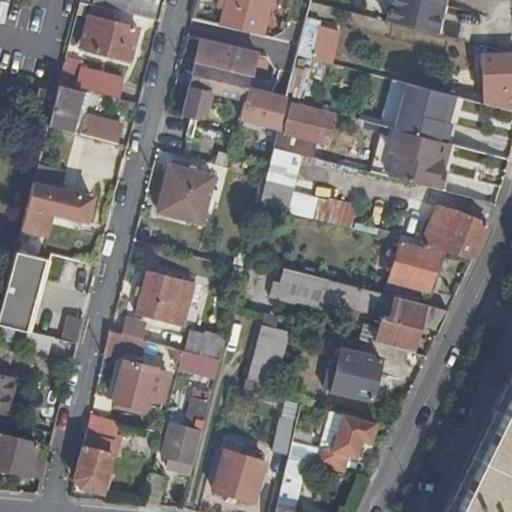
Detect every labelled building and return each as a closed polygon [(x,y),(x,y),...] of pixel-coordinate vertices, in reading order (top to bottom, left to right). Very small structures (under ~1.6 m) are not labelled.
[(96,0),(95,6),(126,13),(129,0),(96,0)] [(167,0),(129,0),(126,13),(162,22),(167,0)] [(221,0),(220,9),(226,11),(222,27),(238,30),(259,36),(263,37),(267,20),(242,14),(242,13),(245,0),(221,0)] [(245,0),(242,13),(248,14),(254,12),(258,10),(262,4),(263,0),(245,0)] [(394,0),(389,23),(437,35),(446,0),(394,0)] [(102,12),(100,20),(115,23),(116,16),(102,12)] [(115,23),(100,20),(92,18),(84,51),(133,64),(142,30),(115,23)] [(325,55),(335,58),(341,33),(331,30),(325,55)] [(201,42),(195,65),(253,78),(258,56),(201,42)] [(511,54),(484,47),(487,106),(511,113),(511,54)] [(247,102),(253,78),(195,65),(182,118),(197,122),(205,117),(211,94),(247,102)] [(60,86),(79,91),(79,89),(122,101),(126,82),(83,71),(83,74),(65,69),(60,86)] [(408,86),(393,82),(381,127),(396,131),(408,86)] [(456,98),(408,86),(396,131),(445,144),(448,144),(452,126),(449,124),(456,98)] [(50,128),(112,144),(116,130),(82,121),(84,111),(75,109),(79,93),(59,88),(58,96),(53,114),(50,128)] [(53,114),(58,96),(41,92),(37,109),(53,114)] [(287,105),(276,150),(304,156),(309,157),(312,142),(329,146),(330,146),(338,116),(295,105),(294,107),(287,105)] [(396,155),(390,178),(441,191),(446,172),(441,171),(443,162),(440,161),(445,144),(396,131),(390,153),(396,155)] [(309,157),(325,161),(329,146),(312,142),(309,157)] [(448,144),(445,144),(440,161),(443,162),(441,171),(446,172),(452,146),(448,144)] [(276,150),(271,169),(268,182),(296,189),(304,156),(276,150)] [(40,164),(23,230),(46,236),(52,213),(88,223),(94,198),(64,191),(64,187),(48,182),(52,168),(40,164)] [(203,224),(214,179),(172,168),(161,213),(203,224)] [(230,169),(222,168),(220,176),(228,178),(230,169)] [(296,189),(268,182),(261,207),(328,224),(333,205),(315,201),(314,207),(292,201),(294,196),(296,189)] [(314,207),(315,201),(294,196),(292,201),(314,207)] [(442,252),(475,261),(489,226),(440,208),(424,248),(442,252)] [(386,295),(427,306),(442,252),(424,248),(403,243),(386,295)] [(50,260),(15,250),(0,306),(0,323),(31,332),(50,260)] [(386,295),(286,270),(278,300),(357,320),(360,312),(376,316),(378,310),(393,314),(391,319),(384,317),(384,318),(377,345),(416,354),(423,327),(441,332),(451,312),(427,306),(386,295)] [(197,286),(149,273),(138,316),(185,329),(197,286)] [(376,316),(384,318),(384,317),(391,319),(393,314),(378,310),(376,316)] [(131,323),(128,338),(132,339),(152,344),(155,329),(131,323)] [(263,327),(249,381),(276,388),(290,334),(263,327)] [(128,338),(113,334),(107,356),(126,362),(132,339),(128,338)] [(175,340),(172,349),(184,352),(222,362),(227,342),(206,336),(204,344),(190,340),(190,344),(175,340)] [(50,354),(75,360),(78,346),(72,344),(54,339),(50,354)] [(383,361),(343,351),(339,367),(332,366),(328,380),(335,382),(333,392),(374,401),(383,361)] [(184,352),(180,369),(217,379),(222,362),(184,352)] [(148,411),(151,398),(158,373),(158,372),(126,364),(116,404),(148,411)] [(158,373),(151,398),(162,401),(169,376),(158,373)] [(0,380),(0,470),(32,479),(38,457),(40,447),(0,437),(0,414),(9,416),(17,385),(0,380)] [(276,388),(249,381),(247,391),(273,397),(276,388)] [(511,511),(511,386),(502,406),(511,410),(507,416),(499,412),(449,511),(511,511)] [(188,420),(206,424),(211,404),(193,399),(188,420)] [(317,468),(346,476),(350,460),(358,461),(363,443),(372,445),(377,423),(343,415),(334,454),(322,451),(317,468)] [(77,481),(83,491),(104,496),(105,495),(110,496),(114,478),(110,477),(114,458),(118,459),(120,453),(116,453),(121,428),(94,420),(77,481)] [(274,454),(289,458),(296,424),(281,421),(274,454)] [(164,460),(193,467),(202,429),(199,428),(198,433),(172,427),(164,460)] [(214,493),(254,505),(266,465),(256,462),(257,457),(250,455),(249,460),(226,453),(214,493)] [(32,479),(43,482),(49,459),(38,457),(32,479)] [(289,461),(276,511),(290,511),(300,464),(289,461)]
